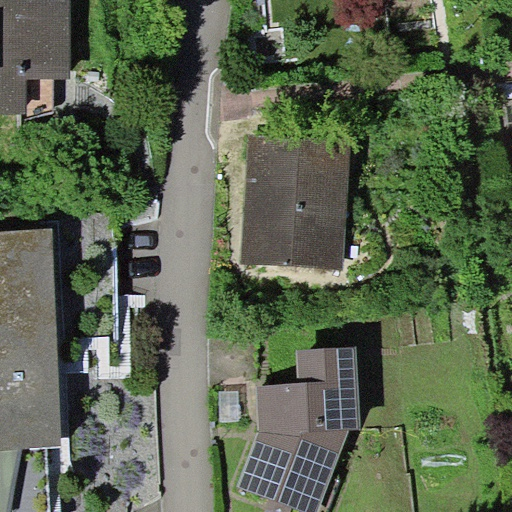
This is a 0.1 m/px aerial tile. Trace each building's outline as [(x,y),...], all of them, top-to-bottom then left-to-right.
[(0,0),(0,114),(27,114),(27,79),(71,79),(70,0),(32,0),(29,0),(28,0),(0,0)] [(351,140),(248,134),(241,264),(343,269),(351,140)] [(51,212),(52,227),(57,344),(119,342),(113,209),(51,212)] [(52,227),(0,231),(0,449),(60,447),(57,344),(52,227)] [(258,430),(236,485),(305,511),(316,511),(349,427),(360,427),(355,344),(296,347),(297,381),(256,384),(258,430)]
